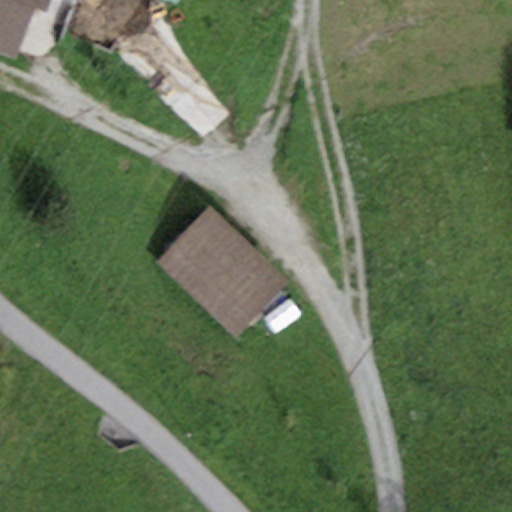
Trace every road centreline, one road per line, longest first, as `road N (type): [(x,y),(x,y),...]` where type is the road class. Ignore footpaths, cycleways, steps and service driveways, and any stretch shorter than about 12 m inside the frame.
road 1 (track): [(388,511),(373,411),(327,300),(254,182)]
road 2 (track): [(230,511),(85,374),(0,311)]
road 3 (track): [(307,0),(254,182)]
